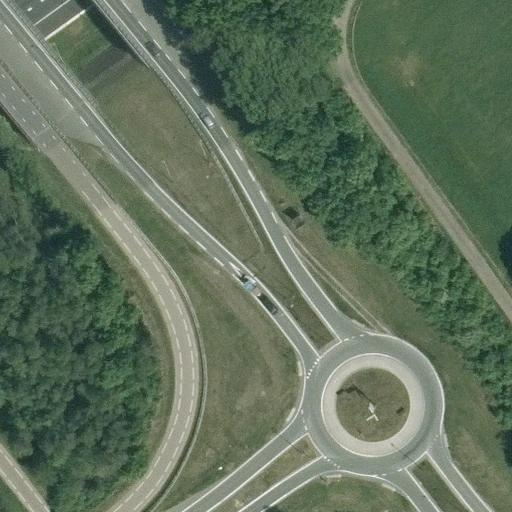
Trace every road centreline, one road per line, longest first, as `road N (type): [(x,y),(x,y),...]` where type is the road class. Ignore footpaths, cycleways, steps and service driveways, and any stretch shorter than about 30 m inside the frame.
road 1 (unclassified): [(126,511),(175,441),(185,403),(178,331),(154,275),(0,84)]
road 2 (primary): [(0,8),(142,181),(259,290),(317,378)]
road 3 (primary): [(359,345),(294,267),(208,115),(117,0)]
road 4 (motorway): [(312,418),(192,511)]
road 5 (primary): [(425,434),(433,401),(421,368),(393,348),(359,345)]
